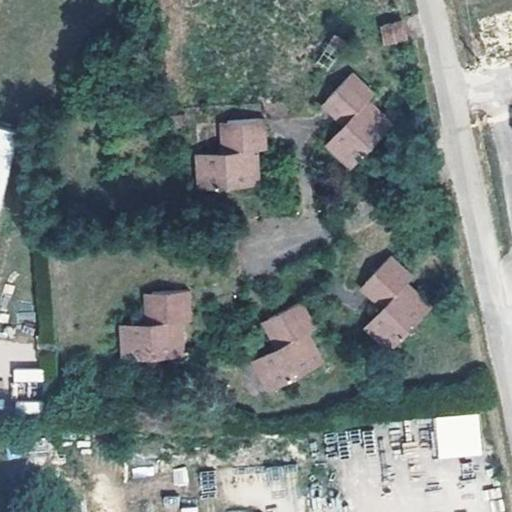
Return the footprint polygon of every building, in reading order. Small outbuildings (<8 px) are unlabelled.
[(404,20),(387,24),(391,42),(408,38),(404,20)] [(317,109),(320,111),(330,119),(338,126),(320,148),(350,172),(390,124),(364,101),(373,90),(348,70),(317,109)] [(0,205),(22,121),(0,114),(0,205)] [(217,154),(191,156),(193,190),(257,185),(256,163),(273,162),(271,132),(270,125),(270,122),(216,128),(217,154)] [(377,329),(371,335),(367,340),(390,361),(433,312),(411,294),(420,281),(395,260),(361,300),(384,320),(377,329)] [(119,332),(121,361),(186,355),(184,327),(198,326),(196,296),(141,300),(143,328),(119,332)] [(310,317),(304,305),(301,301),(260,321),(272,349),(249,361),(264,392),(319,364),(306,337),(317,332),(310,317)] [(43,381),(43,367),(13,369),(13,383),(43,381)] [(435,458),(482,456),(480,414),(433,417),(435,458)]
